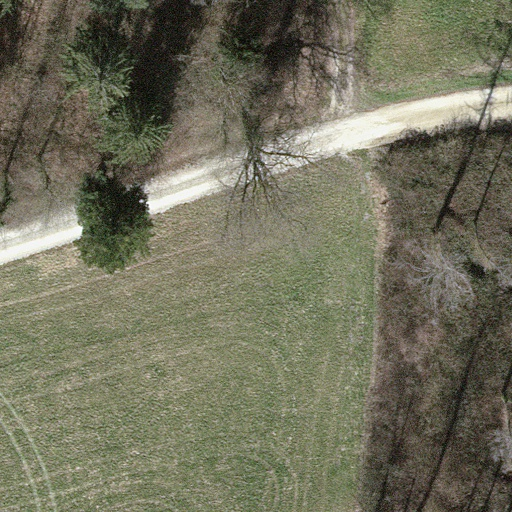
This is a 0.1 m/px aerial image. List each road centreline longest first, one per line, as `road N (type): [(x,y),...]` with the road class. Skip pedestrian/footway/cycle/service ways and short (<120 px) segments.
road 1 (track): [(511,108),(360,129),(0,237)]
road 2 (track): [(415,0),(360,129)]
